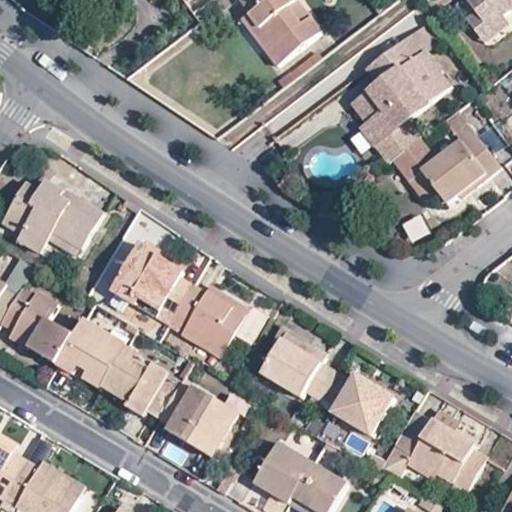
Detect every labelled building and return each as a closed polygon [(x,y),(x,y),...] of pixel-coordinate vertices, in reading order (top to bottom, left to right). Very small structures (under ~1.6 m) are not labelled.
[(243,20),(279,66),(323,33),(312,18),(309,20),(301,27),(288,11),(297,3),(294,0),(245,0),(241,3),(251,15),(243,20)] [(511,0),(467,0),(477,13),(489,28),(504,17),(511,10),(511,0)] [(288,11),(301,27),(309,20),(297,3),(288,11)] [(467,20),(486,44),(510,26),(504,17),(489,28),(477,13),(467,20)] [(430,23),(368,70),(381,87),(426,53),(443,40),(430,23)] [(364,128),(390,163),(395,160),(422,139),(408,121),(452,88),(426,53),(381,87),(356,106),(370,123),(364,128)] [(422,139),(395,160),(429,204),(441,194),(450,207),(501,167),(471,127),(459,136),(463,141),(438,160),(422,139)] [(28,186),(5,222),(25,235),(22,239),(44,253),(53,239),(80,255),(105,215),(78,199),(74,205),(63,198),(65,194),(48,184),(41,194),(28,186)] [(63,198),(74,205),(78,199),(67,192),(65,194),(63,198)] [(138,254),(164,269),(167,263),(141,248),(138,254)] [(138,254),(116,291),(139,306),(143,299),(161,310),(158,316),(172,324),(173,321),(194,287),(179,278),(182,272),(167,263),(164,269),(138,254)] [(0,283),(0,321),(3,323),(18,298),(4,291),(7,287),(0,283)] [(235,337),(246,319),(208,295),(194,287),(173,321),(187,329),(185,335),(223,357),(235,337)] [(208,295),(246,319),(250,312),(212,288),(208,295)] [(59,365),(76,339),(50,322),(61,305),(39,293),(37,297),(24,289),(18,298),(3,323),(17,332),(35,343),(31,349),(59,365)] [(246,319),(235,337),(250,345),(268,317),(252,307),(250,312),(246,319)] [(76,339),(59,365),(77,376),(81,369),(90,374),(85,381),(102,391),(106,385),(127,349),(128,347),(86,321),(76,339)] [(280,348),(264,374),(304,399),(308,392),(323,402),(339,375),(298,350),(305,338),(284,326),(274,344),(280,348)] [(35,343),(17,332),(12,337),(31,349),(35,343)] [(127,349),(106,385),(134,403),(130,409),(146,418),(149,412),(161,419),(183,383),(127,349)] [(321,404),(374,436),(395,401),(355,376),(352,382),(339,375),(323,402),(321,404)] [(210,459),(238,412),(185,379),(183,383),(161,419),(177,428),(173,436),(210,459)] [(102,391),(130,409),(134,403),(106,385),(102,391)] [(401,480),(410,465),(414,458),(435,424),(417,413),(384,469),(401,480)] [(476,449),(435,424),(414,458),(439,473),(469,491),(488,460),(474,452),(476,449)] [(0,437),(0,496),(5,500),(7,496),(27,463),(13,454),(0,446),(0,440),(1,438),(0,437)] [(1,438),(0,440),(0,446),(13,454),(17,448),(1,438)] [(281,447),(263,478),(279,487),(274,494),(291,505),(314,466),(281,447)] [(414,458),(410,465),(435,480),(439,473),(414,458)] [(24,511),(73,511),(83,496),(40,470),(27,463),(7,496),(20,504),(18,508),(24,511)] [(40,470),(83,496),(86,488),(45,463),(40,470)] [(316,511),(332,511),(348,487),(314,466),(291,505),(303,511),(313,511),(314,511),(316,511)] [(261,511),(283,511),(288,505),(232,470),(222,487),(261,511)] [(279,487),(263,478),(258,485),(274,494),(279,487)]
